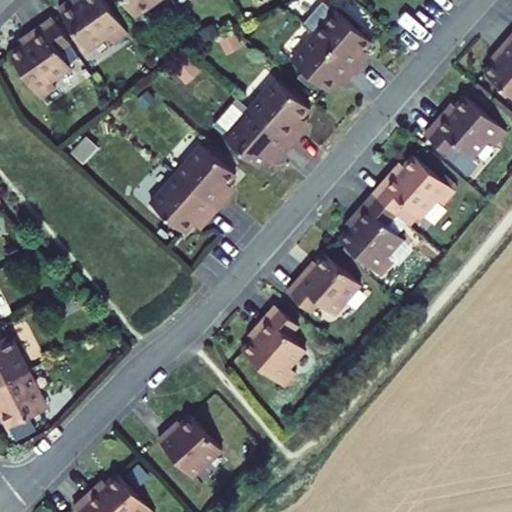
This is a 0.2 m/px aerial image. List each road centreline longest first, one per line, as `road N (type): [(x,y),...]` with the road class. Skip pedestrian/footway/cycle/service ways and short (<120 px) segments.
road 1 (residential): [(7,511),(226,291),(479,0)]
road 2 (track): [(511,206),(292,462),(183,332)]
